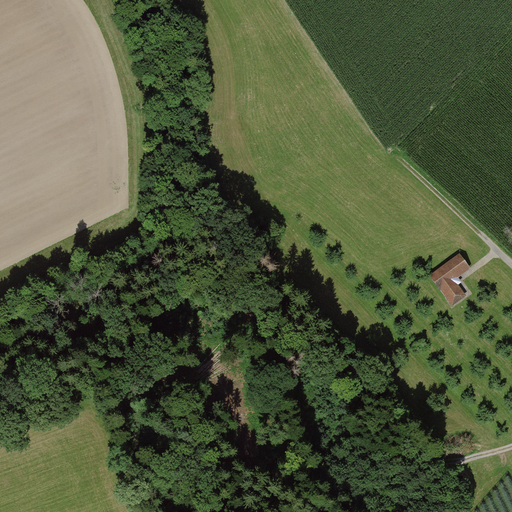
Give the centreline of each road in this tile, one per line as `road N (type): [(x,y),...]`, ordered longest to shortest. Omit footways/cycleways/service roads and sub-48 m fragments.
road 1 (track): [(384,145),(511,265)]
road 2 (track): [(404,511),(467,459),(511,447)]
